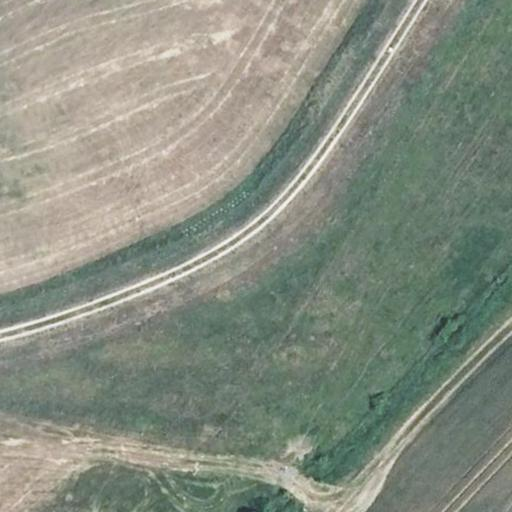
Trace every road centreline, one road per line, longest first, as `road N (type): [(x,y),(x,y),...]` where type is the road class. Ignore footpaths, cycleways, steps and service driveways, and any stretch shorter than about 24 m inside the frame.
road 1 (track): [(511,103),(349,339),(279,477),(240,488),(0,460)]
road 2 (track): [(422,0),(302,181),(244,236),(169,278),(0,337)]
road 3 (track): [(324,511),(511,318)]
